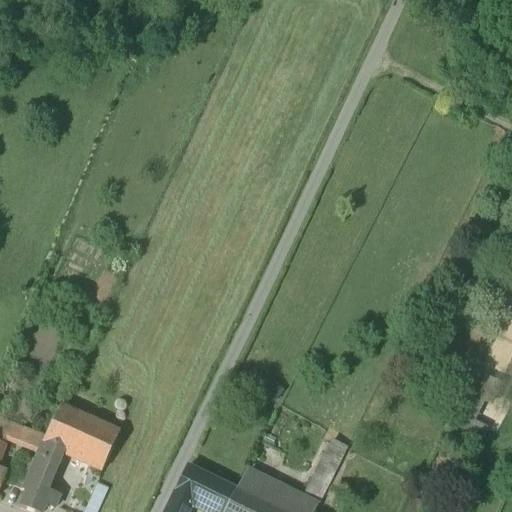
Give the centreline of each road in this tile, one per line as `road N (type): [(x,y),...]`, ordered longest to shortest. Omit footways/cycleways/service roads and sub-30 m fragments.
road 1 (residential): [(400,0),(155,511)]
road 2 (track): [(372,64),(511,131)]
